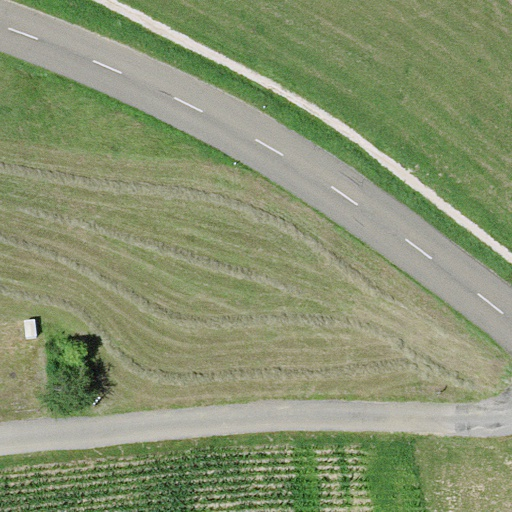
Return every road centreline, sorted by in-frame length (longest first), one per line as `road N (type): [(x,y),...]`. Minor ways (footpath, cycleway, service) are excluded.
road 1 (secondary): [(0,29),(150,88),(292,166),(511,327)]
road 2 (track): [(0,447),(357,415),(511,419)]
